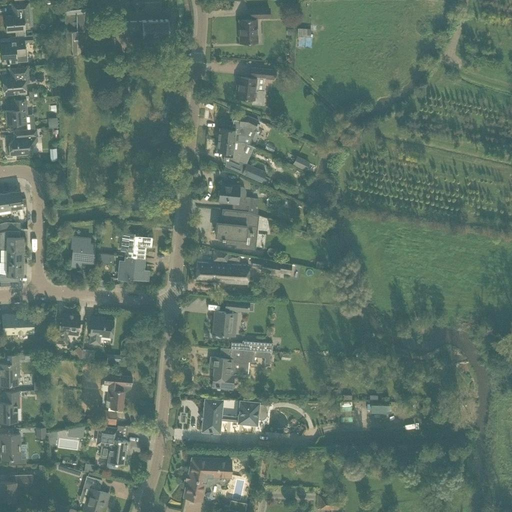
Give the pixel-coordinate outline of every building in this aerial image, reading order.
[(108,11),(107,0),(64,5),(66,57),(71,57),(71,54),(78,54),(77,32),(84,32),(83,14),(108,11)] [(28,3),(22,3),(12,4),(13,15),(5,16),(6,31),(25,30),(24,22),(29,21),(28,3)] [(251,20),(249,20),(239,20),(240,43),(257,42),(257,20),(256,20),(256,18),(270,17),(270,9),(250,9),(251,18),(251,20)] [(168,19),(158,20),(141,20),(141,21),(123,22),(123,33),(142,32),(142,37),(168,36),(168,19)] [(26,47),(25,47),(24,36),(9,37),(10,43),(0,44),(0,46),(1,63),(6,63),(7,64),(9,63),(9,62),(27,61),(26,47)] [(27,67),(20,68),(10,68),(11,77),(3,78),(4,94),(25,92),(24,82),(28,82),(27,67)] [(250,78),(248,78),(238,77),(237,84),(238,84),(237,98),(252,99),(251,103),(262,104),(264,91),(258,90),(259,77),(274,78),(275,70),(251,68),(250,76),(250,78)] [(26,98),(21,98),(11,99),(12,109),(5,110),(6,125),(26,123),(25,115),(27,115),(26,98)] [(218,132),(217,139),(234,141),(234,135),(243,135),(251,138),(255,131),(247,128),(248,126),(254,128),(257,120),(249,116),(240,115),(232,114),(231,122),(232,122),(232,125),(226,125),(226,128),(219,128),(219,132),(218,132)] [(13,138),(8,144),(9,156),(33,154),(32,147),(38,140),(38,136),(37,130),(24,132),(25,137),(14,138),(14,137),(13,137),(13,138)] [(243,152),(240,151),(244,142),(234,141),(217,139),(216,147),(217,148),(217,152),(223,152),(223,156),(223,161),(225,161),(225,166),(242,173),(261,182),(263,178),(266,172),(246,163),(245,165),(238,162),(243,152)] [(296,157),(292,164),(305,170),(308,163),(296,157)] [(240,187),(238,187),(238,186),(220,184),(219,201),(232,203),(232,209),(232,210),(247,211),(248,198),(245,198),(246,192),(245,190),(244,189),(242,188),(240,187)] [(20,190),(7,192),(10,209),(13,209),(27,206),(25,198),(22,199),(20,190)] [(0,210),(10,209),(7,192),(0,193),(0,210)] [(258,215),(248,211),(247,211),(232,210),(232,209),(223,208),(223,209),(224,209),(222,225),(216,225),(215,236),(220,236),(220,239),(226,239),(225,243),(235,244),(235,247),(244,248),(246,232),(250,233),(250,231),(253,232),(253,227),(256,227),(258,215)] [(151,246),(151,237),(150,237),(151,230),(148,230),(140,236),(133,235),(134,233),(122,232),(120,250),(125,251),(125,256),(144,258),(145,246),(151,246)] [(0,232),(0,249),(0,250),(6,250),(23,250),(23,237),(19,237),(19,231),(9,231),(6,231),(0,232)] [(90,238),(82,237),(72,236),(71,248),(73,248),(71,266),(80,267),(80,261),(93,262),(94,244),(89,243),(90,238)] [(0,250),(0,262),(6,262),(23,263),(23,250),(6,250),(0,250)] [(240,254),(228,252),(227,259),(239,261),(240,254)] [(143,270),(144,258),(125,256),(124,261),(119,261),(118,278),(129,280),(129,278),(147,279),(148,270),(143,270)] [(253,257),(251,264),(261,266),(260,268),(276,271),(276,269),(283,270),(285,263),(277,262),(262,259),(258,258),(253,257)] [(0,281),(0,286),(9,286),(9,281),(18,281),(18,275),(23,276),(23,263),(6,262),(6,275),(0,274),(0,281)] [(247,284),(249,268),(249,266),(197,262),(195,280),(247,284)] [(215,311),(214,319),(216,319),(214,333),(224,334),(234,335),(236,310),(248,311),(249,302),(236,301),(226,300),(225,305),(225,309),(226,309),(225,312),(215,311)] [(67,331),(78,332),(80,315),(63,313),(62,319),(55,318),(53,343),(66,344),(67,331)] [(33,332),(33,325),(32,315),(17,316),(17,314),(2,314),(2,333),(16,333),(16,340),(27,339),(27,332),(33,332)] [(91,316),(90,326),(90,334),(89,343),(99,344),(100,335),(111,336),(113,321),(101,319),(101,317),(91,316)] [(246,339),(245,349),(254,350),(265,351),(267,351),(272,351),(273,341),(246,339)] [(247,374),(248,361),(253,361),(254,350),(245,349),(231,347),(230,347),(229,359),(210,357),(209,366),(214,367),(212,385),(216,385),(216,386),(219,386),(232,387),(234,373),(247,374)] [(94,350),(82,349),(81,357),(93,358),(94,350)] [(271,362),(272,351),(267,351),(265,351),(264,362),(271,362)] [(4,363),(0,362),(0,385),(9,385),(18,385),(17,376),(17,371),(19,371),(19,360),(18,354),(13,354),(11,354),(5,354),(3,354),(4,363)] [(119,375),(119,374),(104,373),(103,384),(108,385),(107,400),(106,400),(105,406),(106,406),(110,407),(110,408),(121,409),(123,391),(126,391),(130,387),(131,385),(132,376),(119,375)] [(18,391),(14,391),(4,391),(4,402),(0,402),(0,422),(17,422),(16,404),(19,404),(18,391)] [(202,415),(202,418),(203,418),(202,430),(209,431),(209,433),(211,433),(212,431),(218,432),(219,420),(237,422),(237,423),(257,425),(258,419),(262,419),(263,419),(264,418),(264,417),(265,417),(266,416),(266,415),(266,414),(267,414),(267,413),(267,412),(267,411),(267,410),(267,409),(266,409),(266,408),(266,407),(265,407),(265,406),(264,405),(263,404),(259,404),(260,401),(240,399),(238,416),(219,415),(221,401),(215,400),(205,399),(204,415),(202,415)] [(444,413),(446,404),(437,402),(435,411),(444,413)] [(116,412),(106,411),(102,411),(101,423),(115,424),(116,412)] [(117,428),(107,427),(98,425),(95,445),(109,446),(106,467),(115,468),(116,463),(124,464),(126,448),(129,449),(130,442),(127,442),(127,440),(119,439),(120,436),(116,435),(117,428)] [(46,427),(35,427),(36,437),(46,437),(46,427)] [(57,431),(46,433),(46,437),(46,438),(48,438),(47,443),(55,444),(57,431)] [(19,434),(9,434),(0,434),(0,442),(1,442),(2,459),(9,459),(9,465),(26,464),(26,457),(20,458),(19,434)] [(215,476),(226,476),(230,476),(230,458),(192,457),(188,474),(189,475),(188,479),(187,479),(183,496),(201,500),(204,484),(206,485),(208,484),(210,484),(212,483),(213,481),(214,480),(215,478),(215,476)] [(85,463),(84,471),(93,472),(94,464),(85,463)] [(60,464),(59,469),(81,474),(82,469),(60,464)] [(32,481),(32,474),(10,475),(10,481),(0,481),(0,499),(6,500),(6,501),(16,500),(16,482),(32,481)] [(102,480),(92,477),(86,476),(83,487),(90,489),(83,510),(89,511),(99,511),(103,500),(106,501),(108,493),(99,491),(102,480)] [(339,496),(319,495),(319,508),(338,510),(339,496)]
